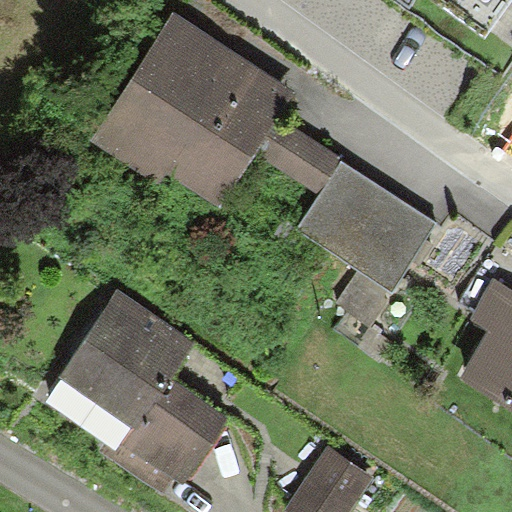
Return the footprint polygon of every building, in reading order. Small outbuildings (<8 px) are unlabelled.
[(511,0),(413,0),(499,60),(511,41),(511,0)] [(277,89),(166,18),(95,130),(157,169),(165,157),(214,188),(246,138),(264,110),(277,89)] [(264,110),(246,138),(322,187),(340,158),(264,110)] [(430,215),(340,158),(322,187),(296,227),(284,219),(277,229),(317,254),(325,241),(388,281),(430,215)] [(117,280),(61,363),(134,412),(119,434),(110,429),(100,443),(165,486),(179,466),(184,470),(228,405),(172,367),(195,333),(117,280)] [(493,320),(469,361),(511,386),(511,292),(496,282),(478,311),(493,320)] [(326,449),(291,502),(305,511),(336,511),(362,474),(326,449)]
